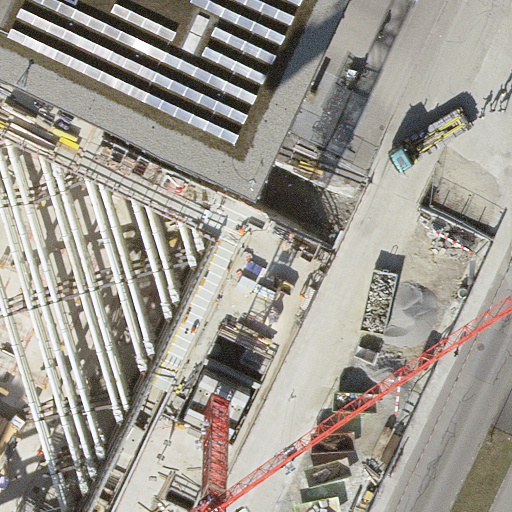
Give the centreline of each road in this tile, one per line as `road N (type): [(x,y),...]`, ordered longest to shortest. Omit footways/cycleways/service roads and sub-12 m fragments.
road 1 (unclassified): [(465,0),(229,511)]
road 2 (unclassified): [(414,511),(511,303)]
